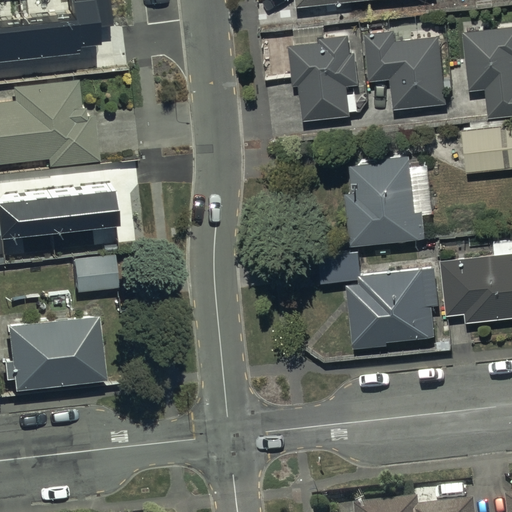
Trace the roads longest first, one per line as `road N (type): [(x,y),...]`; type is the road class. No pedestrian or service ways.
road 1 (residential): [(229,436),(214,269),(219,140),(204,0)]
road 2 (residential): [(229,436),(511,405)]
road 3 (residential): [(0,462),(229,436)]
